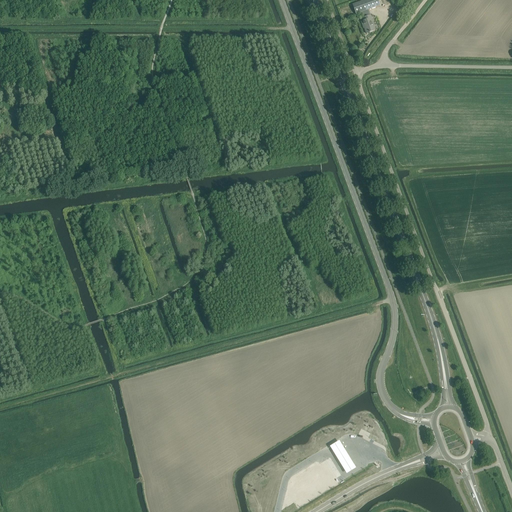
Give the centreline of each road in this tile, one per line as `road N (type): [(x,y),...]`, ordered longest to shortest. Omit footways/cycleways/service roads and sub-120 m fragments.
road 1 (tertiary): [(394,409),(379,383),(393,334),(391,293),(282,0)]
road 2 (unclassified): [(353,70),(488,437)]
road 3 (secondary): [(312,0),(440,354)]
road 4 (unclassified): [(383,66),(511,68)]
